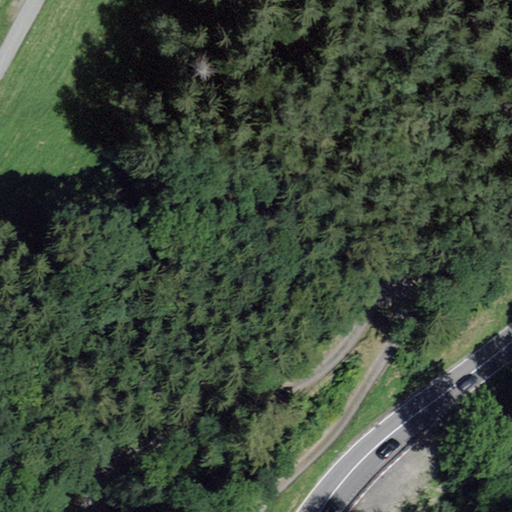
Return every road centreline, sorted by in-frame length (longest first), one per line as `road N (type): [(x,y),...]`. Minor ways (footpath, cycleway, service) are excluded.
road 1 (track): [(258,511),(331,437),(394,339),(401,305),(387,296),(372,301),(325,363),(104,473),(88,511)]
road 2 (secondary): [(320,511),(378,445),(511,341)]
